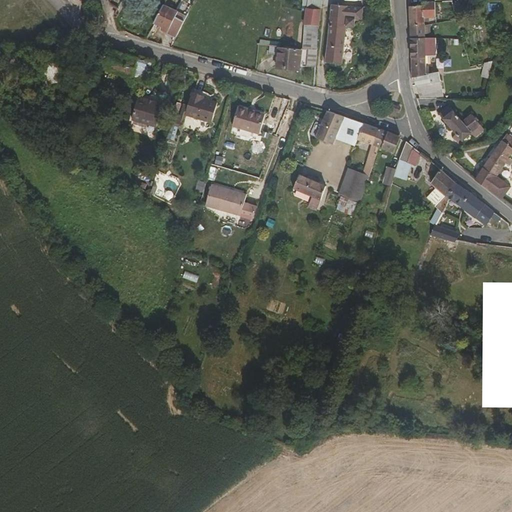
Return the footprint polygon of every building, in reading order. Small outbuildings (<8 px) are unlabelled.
[(166,32),(174,17),(162,10),(154,25),(166,32)] [(428,16),(428,19),(428,31),(432,30),(439,30),(440,16),(428,16)] [(190,28),(174,17),(166,32),(182,43),(190,28)] [(414,20),(414,40),(428,39),(428,31),(428,19),(414,20)] [(312,22),(309,40),(322,42),(324,23),(312,22)] [(348,58),(348,53),(350,36),(333,34),(331,57),(348,58)] [(414,40),(414,54),(428,53),(428,39),(414,40)] [(309,40),(307,63),(311,63),(309,83),(317,84),(320,56),(322,42),(309,40)] [(421,101),(424,115),(447,113),(440,86),(429,89),(428,69),(439,69),(439,52),(428,53),(414,54),(415,94),(418,93),(419,102),(421,101)] [(132,85),(139,68),(111,57),(108,63),(104,73),(132,85)] [(346,70),(348,58),(331,57),(330,69),(346,70)] [(307,63),(284,60),(281,81),(304,83),(307,63)] [(484,62),(481,76),(488,78),(491,64),(484,62)] [(148,90),(155,73),(139,66),(139,68),(132,85),(148,90)] [(91,88),(92,84),(93,81),(92,80),(85,77),(82,84),(91,88)] [(205,107),(196,104),(194,103),(186,126),(213,134),(219,115),(206,110),(207,107),(205,107)] [(152,104),(150,106),(146,110),(142,108),(140,108),(134,129),(159,137),(165,115),(164,115),(165,108),(152,104)] [(266,132),(240,123),(234,142),(260,150),(266,132)] [(441,134),(460,153),(472,141),(476,136),(466,126),(462,130),(459,134),(456,130),(449,124),(441,134)] [(337,155),(347,135),(329,128),(317,155),(333,163),(337,155)] [(348,159),(357,139),(347,135),(337,155),(348,159)] [(476,136),(472,141),(486,151),(490,146),(476,136)] [(360,157),(366,143),(357,139),(348,159),(358,163),(360,157)] [(373,163),(379,148),(366,143),(360,157),(373,163)] [(379,165),(381,166),(388,152),(379,148),(373,163),(379,165)] [(509,160),(511,156),(511,151),(508,148),(502,155),(509,160)] [(394,172),(400,157),(388,152),(381,166),(394,172)] [(496,163),(508,172),(511,166),(511,162),(509,160),(502,155),(496,163)] [(410,185),(415,169),(407,163),(400,182),(410,185)] [(496,190),(508,172),(496,163),(477,190),(474,194),(487,203),(496,190)] [(364,191),(368,193),(376,172),(372,170),(364,191)] [(339,213),(357,222),(368,193),(364,191),(351,185),(339,213)] [(467,189),(474,194),(477,190),(470,185),(467,189)] [(394,199),(397,190),(389,187),(385,196),(388,197),(394,199)] [(442,230),(450,217),(458,202),(441,189),(432,202),(446,214),(435,223),(442,230)] [(497,209),(506,196),(496,190),(487,203),(497,209)] [(398,192),(388,219),(402,224),(412,197),(398,192)] [(299,193),(293,207),(313,216),(320,219),(325,207),(326,205),(299,193)] [(385,203),(392,205),(394,199),(388,197),(385,203)] [(204,222),(235,231),(243,210),(210,200),(204,222)] [(487,244),(495,232),(458,202),(450,217),(487,244)] [(243,210),(235,231),(239,232),(245,211),(243,210)] [(320,219),(313,216),(309,226),(316,229),(320,219)] [(262,227),(258,235),(264,239),(269,231),(262,227)] [(433,246),(435,243),(440,233),(436,230),(429,243),(433,246)] [(454,263),(463,262),(464,252),(454,252),(435,243),(433,246),(429,253),(454,263)] [(463,262),(483,259),(483,254),(464,252),(463,262)]
